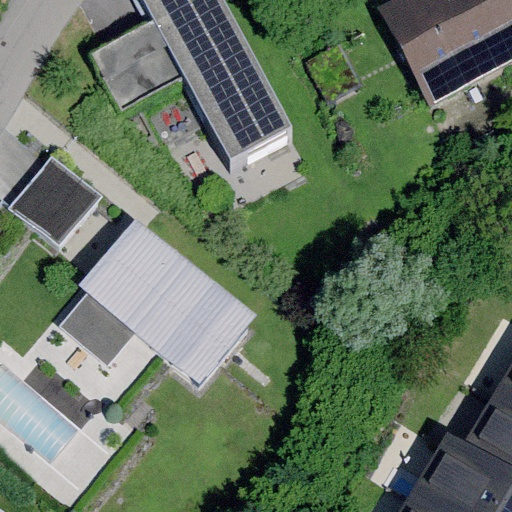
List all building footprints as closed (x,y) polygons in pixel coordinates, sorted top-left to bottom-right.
[(291,140),(218,0),(137,0),(154,31),(91,63),(119,117),(185,83),(230,171),(291,140)] [(511,71),(511,39),(490,0),(414,0),(381,17),(434,114),(511,71)] [(511,0),(490,0),(511,39),(511,0)] [(340,49),(311,66),(332,104),(362,86),(340,49)] [(100,204),(52,165),(10,216),(58,256),(100,204)] [(139,217),(83,285),(91,292),(61,327),(108,366),(136,333),(200,386),(258,316),(139,217)] [(448,446),(407,511),(511,511),(511,382),(466,457),(448,446)]
